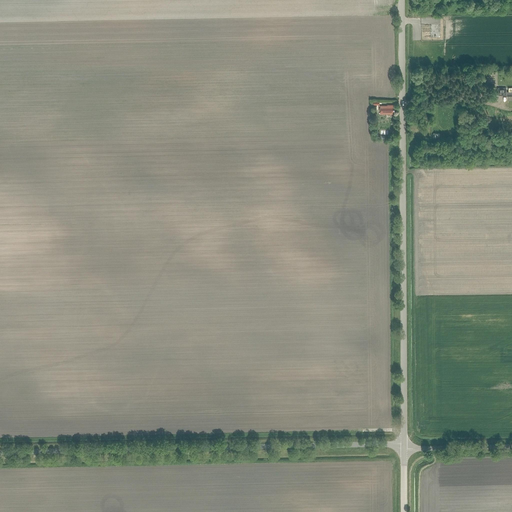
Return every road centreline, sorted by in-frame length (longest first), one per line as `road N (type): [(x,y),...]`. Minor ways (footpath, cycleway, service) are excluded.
road 1 (unclassified): [(403,446),(400,0)]
road 2 (unclassified): [(403,446),(0,452)]
